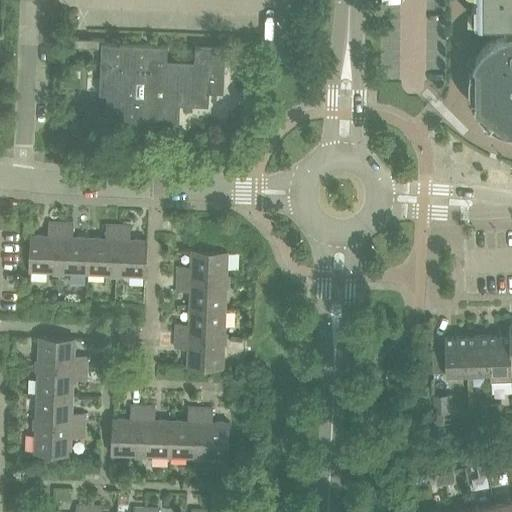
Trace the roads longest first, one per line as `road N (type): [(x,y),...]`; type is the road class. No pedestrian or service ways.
road 1 (tertiary): [(328,511),(339,231)]
road 2 (residential): [(106,383),(103,484),(232,487)]
road 3 (residential): [(21,182),(29,0)]
road 4 (tertiary): [(343,159),(350,0)]
road 5 (residential): [(154,329),(157,188)]
road 6 (residential): [(21,182),(157,188)]
